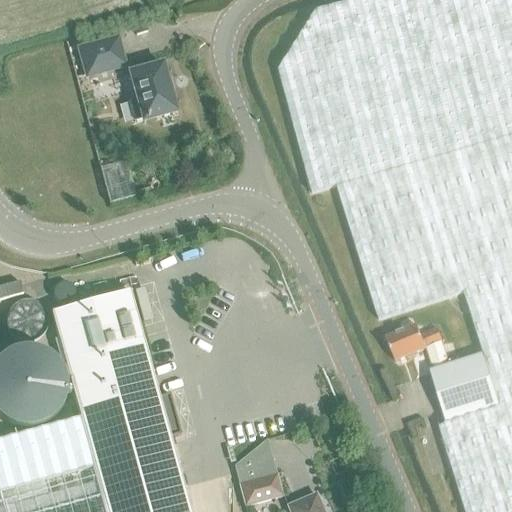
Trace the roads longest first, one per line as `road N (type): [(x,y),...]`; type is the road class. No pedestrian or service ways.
road 1 (tertiary): [(406,511),(302,256),(268,215)]
road 2 (tertiary): [(268,215),(215,205),(57,245),(28,242),(0,223)]
road 3 (unclassified): [(236,0),(214,40),(268,215)]
